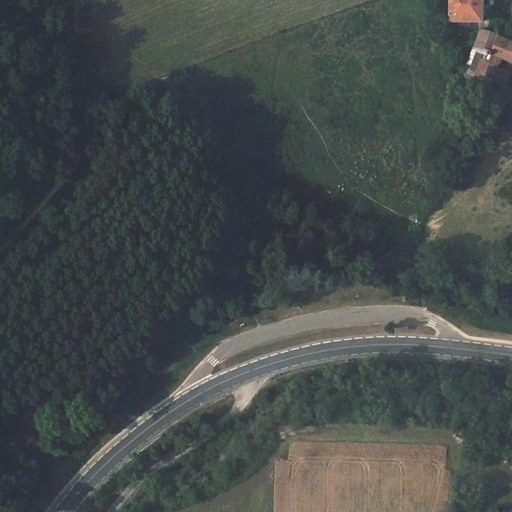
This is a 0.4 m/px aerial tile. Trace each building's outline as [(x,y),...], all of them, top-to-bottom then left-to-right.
[(484,4),(452,3),(452,20),(457,20),(471,20),(484,21),(484,4)] [(492,51),(498,35),(499,33),(482,29),(476,44),(475,46),(489,51),(489,52),(490,54),(492,50),(492,51)] [(511,36),(502,33),(499,31),(499,33),(498,35),(492,51),(492,50),(490,54),(492,54),(493,53),(503,57),(509,60),(511,60),(511,36)] [(489,51),(475,46),(472,55),(481,59),(489,62),(492,54),(490,54),(489,52),(489,51)] [(502,60),(503,57),(493,53),(492,54),(489,62),(499,67),(502,60)] [(476,70),(481,59),(472,55),(466,72),(468,73),(471,68),(476,70)] [(471,68),(468,73),(482,79),(489,62),(481,59),(476,70),(471,68)] [(489,62),(482,79),(489,82),(499,67),(489,62)]
